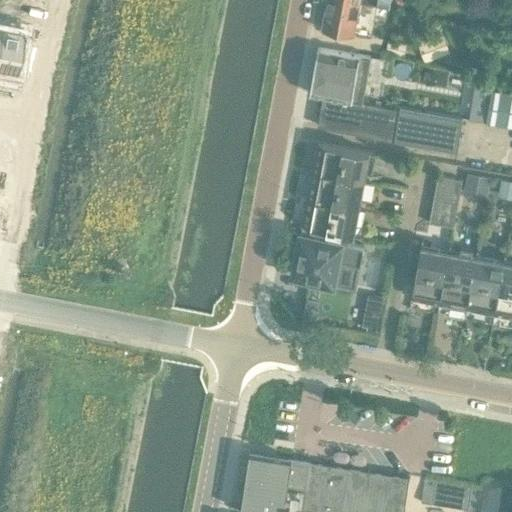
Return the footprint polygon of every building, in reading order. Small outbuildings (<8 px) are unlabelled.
[(359,3),(344,0),(327,0),(322,29),(353,35),(359,3)] [(0,28),(0,76),(14,80),(23,33),(0,28)] [(425,62),(450,52),(443,34),(435,37),(432,31),(415,38),(425,62)] [(403,57),(406,44),(388,41),(385,54),(403,57)] [(370,56),(318,47),(310,93),(324,95),(319,125),(458,148),(463,117),(362,101),(370,56)] [(511,98),(491,95),(486,123),(511,126),(511,98)] [(313,169),(372,180),(378,152),(318,141),(313,169)] [(367,207),(372,180),(313,169),(308,196),(367,207)] [(467,173),(465,186),(489,190),(491,177),(467,173)] [(438,175),(436,187),(459,191),(461,179),(438,175)] [(511,180),(501,178),(499,192),(511,194),(511,180)] [(436,187),(434,198),(457,202),(459,191),(436,187)] [(367,207),(308,196),(302,224),(362,235),(367,207)] [(434,198),(432,210),(455,214),(457,202),(434,198)] [(432,210),(430,222),(453,225),(455,214),(432,210)] [(357,287),(365,245),(301,233),(293,274),(357,287)] [(413,297),(440,302),(450,250),(422,244),(412,297),(413,297)] [(440,302),(467,307),(477,255),(450,250),(440,302)] [(467,307),(495,312),(505,260),(477,255),(467,307)] [(511,261),(505,260),(495,312),(511,315),(511,261)] [(369,293),(362,326),(378,329),(385,296),(369,293)] [(307,296),(303,318),(316,321),(320,298),(307,296)] [(405,475),(279,456),(250,451),(241,511),(249,511),(404,511),(410,476),(405,475)] [(424,478),(421,502),(433,503),(436,480),(424,478)] [(445,505),(448,481),(447,481),(436,480),(433,503),(445,505)] [(448,481),(445,505),(456,507),(460,483),(448,481)] [(468,509),(472,485),(460,483),(456,507),(468,509)] [(472,485),(468,509),(480,511),(484,487),(472,485)]
